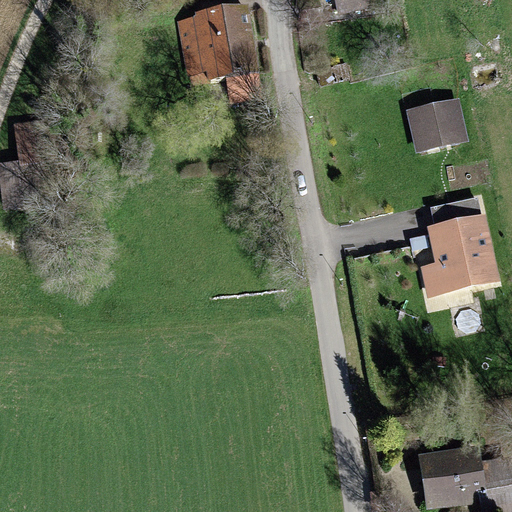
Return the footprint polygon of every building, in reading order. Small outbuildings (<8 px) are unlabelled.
[(243,16),(180,27),(192,101),(256,90),(243,16)] [(458,98),(406,110),(416,151),(468,140),(458,98)] [(55,129),(19,133),(24,178),(60,174),(55,129)] [(488,216),(431,228),(438,264),(424,267),(431,299),(502,284),(488,216)] [(470,459),(419,466),(424,511),(428,511),(476,506),(472,476),(470,459)] [(510,511),(506,472),(472,476),(476,506),(476,511),(510,511)]
